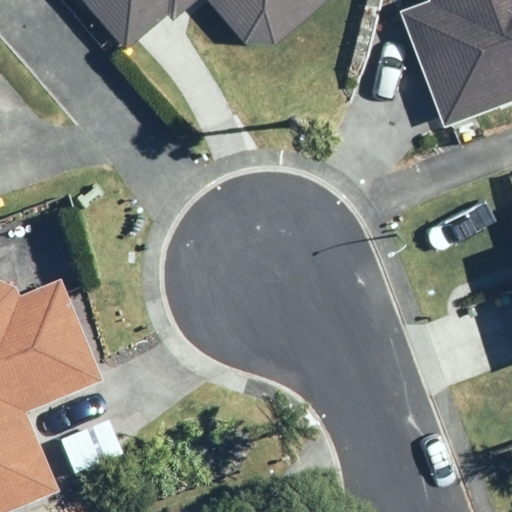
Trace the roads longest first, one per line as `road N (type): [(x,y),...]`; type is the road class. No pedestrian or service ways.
road 1 (residential): [(8,0),(133,147),(261,279)]
road 2 (residential): [(389,511),(331,331),(261,279)]
